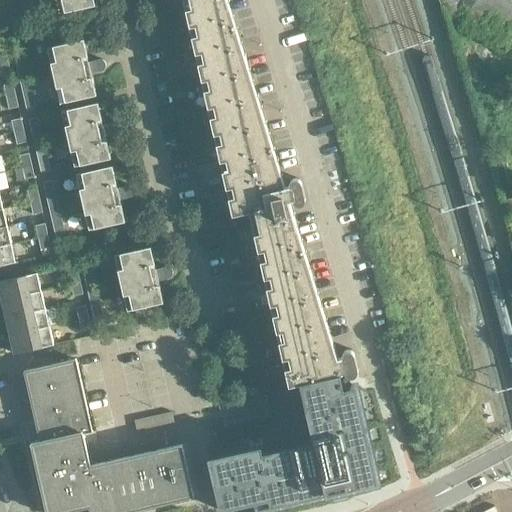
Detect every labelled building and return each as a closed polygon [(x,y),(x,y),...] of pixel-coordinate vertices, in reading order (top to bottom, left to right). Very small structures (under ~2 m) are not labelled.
[(23,11),(33,8),(30,0),(29,0),(21,2),(23,11)] [(55,0),(59,14),(95,6),(93,0),(55,0)] [(300,383),(324,378),(284,202),(267,206),(220,0),(183,0),(191,32),(187,33),(188,41),(193,40),(197,60),(193,61),(194,68),(199,67),(203,87),(199,88),(201,95),(205,94),(209,114),(205,115),(207,122),(211,121),(215,140),(211,141),(212,149),(217,148),(221,167),(217,168),(219,176),(223,175),(228,194),(223,196),(225,203),(229,202),(232,216),(250,212),(259,256),(288,386),(300,384),(300,383)] [(511,6),(511,7),(500,27),(511,33),(511,6)] [(33,8),(23,11),(25,20),(35,18),(33,8)] [(83,58),(87,57),(83,39),(47,47),(60,104),(96,95),(92,78),(87,79),(83,58)] [(15,65),(25,63),(23,54),(13,57),(15,65)] [(7,60),(0,61),(0,74),(9,72),(7,60)] [(511,69),(510,61),(485,67),(488,81),(511,76),(511,69)] [(17,74),(27,72),(25,63),(15,65),(17,74)] [(27,72),(17,74),(19,83),(29,81),(27,72)] [(21,92),(31,90),(29,81),(19,83),(21,92)] [(5,98),(15,96),(12,84),(3,86),(5,98)] [(477,84),(470,86),(473,98),(481,95),(477,84)] [(23,101),(33,98),(31,90),(21,92),(23,101)] [(15,96),(5,98),(8,109),(17,107),(15,96)] [(33,98),(23,101),(26,110),(36,108),(33,98)] [(98,103),(62,110),(64,121),(74,167),(110,159),(106,141),(101,142),(96,121),(101,120),(98,103)] [(490,104),(483,107),(486,118),(493,116),(490,104)] [(493,116),(486,118),(489,129),(497,127),(493,116)] [(30,128),(39,126),(37,117),(28,119),(30,128)] [(13,133),(23,131),(20,118),(10,120),(13,133)] [(32,137),(41,135),(39,126),(30,128),(32,137)] [(23,131),(13,133),(15,144),(25,142),(23,131)] [(41,135),(32,137),(34,147),(44,145),(41,135)] [(500,137),(492,139),(495,151),(503,148),(500,137)] [(36,156),(46,153),(44,145),(34,147),(36,156)] [(503,148),(495,151),(499,162),(506,159),(503,148)] [(21,168),(30,165),(28,153),(18,155),(21,168)] [(38,164),(48,162),(46,153),(36,156),(38,164)] [(48,162),(38,164),(40,173),(50,171),(48,162)] [(30,165),(21,168),(23,180),(33,178),(30,165)] [(116,183),(112,166),(76,174),(89,230),(125,222),(121,204),(116,205),(111,185),(116,183)] [(44,192),(54,190),(52,181),(42,183),(44,192)] [(28,204),(38,202),(35,190),(26,192),(28,204)] [(46,201),(56,199),(54,190),(44,192),(46,201)] [(56,199),(46,201),(48,210),(58,208),(56,199)] [(38,202),(28,204),(31,216),(41,214),(38,202)] [(50,219),(60,217),(58,208),(48,210),(50,219)] [(52,228),(62,225),(60,217),(50,219),(52,228)] [(62,225),(52,228),(54,237),(65,235),(62,225)] [(36,239),(46,237),(43,226),(34,228),(36,239)] [(6,227),(0,228),(0,247),(10,245),(6,227)] [(46,237),(36,239),(39,251),(49,249),(46,237)] [(0,266),(14,263),(10,245),(0,247),(0,266)] [(149,265),(155,264),(151,247),(115,255),(128,311),(163,303),(159,286),(154,287),(149,265)] [(83,273),(93,271),(91,262),(81,264),(83,273)] [(70,284),(80,282),(77,270),(68,272),(70,284)] [(85,282),(95,279),(93,271),(83,273),(85,282)] [(0,293),(2,300),(41,292),(37,273),(0,281),(0,293)] [(95,279),(85,282),(87,291),(97,289),(95,279)] [(80,282),(70,284),(73,296),(82,294),(80,282)] [(89,300),(99,297),(97,289),(87,291),(89,300)] [(45,309),(41,292),(2,300),(6,318),(45,309)] [(91,308),(101,306),(99,297),(89,300),(91,308)] [(78,319),(88,317),(85,305),(75,307),(78,319)] [(101,306),(91,308),(93,318),(103,316),(101,306)] [(49,327),(45,309),(6,318),(10,336),(49,327)] [(88,317),(78,319),(80,331),(90,328),(88,317)] [(49,327),(10,336),(14,354),(53,345),(49,327)] [(89,511),(124,511),(192,497),(181,445),(89,465),(82,434),(92,432),(76,359),(23,371),(39,441),(30,443),(45,511),(64,511),(88,507),(89,511)] [(300,383),(300,384),(313,443),(262,455),(260,448),(208,459),(219,511),(220,511),(269,500),(270,507),(330,493),(326,478),(373,467),(355,387),(343,389),(339,375),(324,378),(300,383)]
